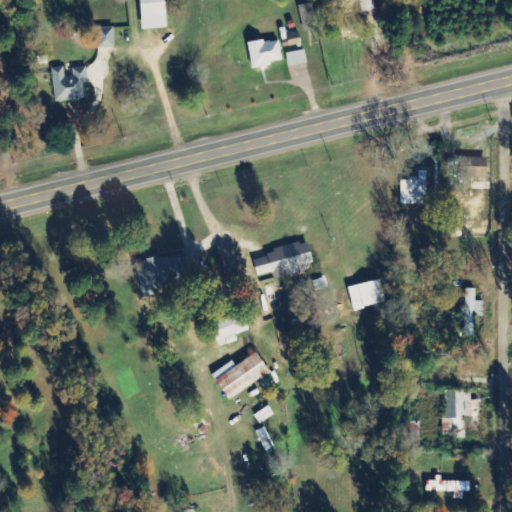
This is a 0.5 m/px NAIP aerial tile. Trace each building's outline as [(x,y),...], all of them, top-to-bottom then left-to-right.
[(140,0),(143,31),(167,28),(164,0),(140,0)] [(375,2),(374,0),(330,0),(337,0),(339,10),(375,2)] [(98,49),(115,49),(114,28),(97,28),(98,49)] [(301,44),(299,33),(286,35),(289,47),(301,44)] [(252,69),(283,63),(279,40),(248,45),(252,69)] [(307,65),(306,52),(287,53),(288,67),(307,65)] [(55,103),(86,100),(85,85),(88,84),(87,67),(72,68),(72,76),(65,77),(64,67),(52,68),(55,103)] [(427,205),(427,171),(418,171),(418,181),(401,181),(401,206),(427,205)] [(254,255),(258,275),(273,272),(274,277),(314,269),(308,243),(254,255)] [(142,298),(159,295),(157,288),(175,285),(174,278),(184,276),(180,254),(135,263),(142,298)] [(354,310),(386,303),(381,280),(349,287),(354,310)] [(475,289),(465,289),(465,309),(463,309),(462,337),(474,337),(474,317),(484,317),(484,302),(475,301),(475,289)] [(249,330),(242,312),(209,325),(215,342),(249,330)] [(213,374),(227,399),(271,375),(258,353),(235,366),(233,362),(213,374)] [(465,438),(465,417),(479,416),(479,400),(471,400),(471,391),(446,392),(447,418),(442,419),(442,430),(456,430),(456,439),(465,438)] [(470,481),(435,480),(435,481),(427,481),(426,492),(454,492),(454,499),(463,499),(463,492),(470,492),(470,481)]
